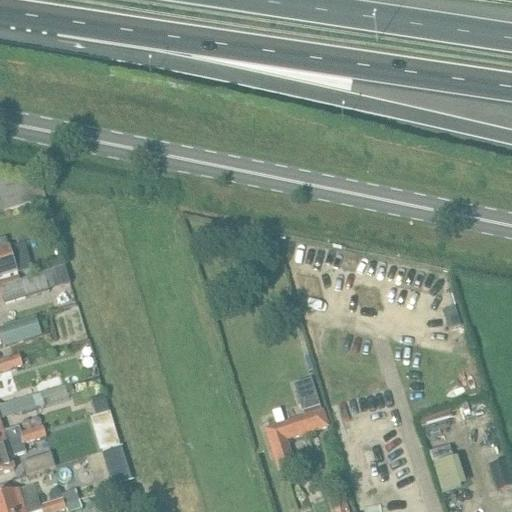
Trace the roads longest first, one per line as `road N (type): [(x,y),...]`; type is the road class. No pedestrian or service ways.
road 1 (secondary): [(511,227),(0,122)]
road 2 (motorway): [(57,17),(229,74),(511,137)]
road 3 (motorway): [(57,17),(511,89)]
road 4 (motorway): [(511,40),(245,0)]
